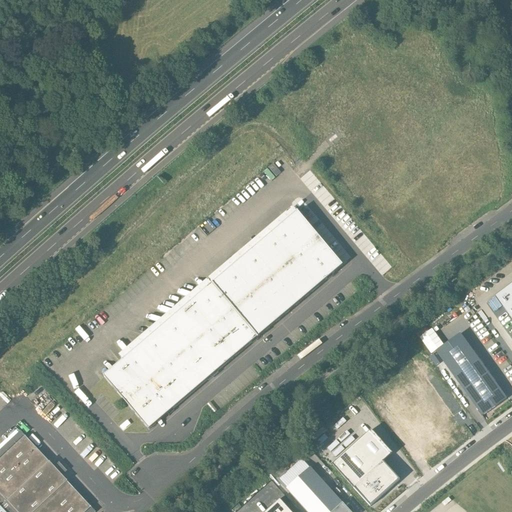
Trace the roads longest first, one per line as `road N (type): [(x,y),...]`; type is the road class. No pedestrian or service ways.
road 1 (motorway): [(0,289),(348,0)]
road 2 (unclassified): [(511,214),(191,461),(156,473)]
road 3 (motorway): [(307,0),(0,257)]
road 4 (unclassified): [(511,424),(401,511)]
